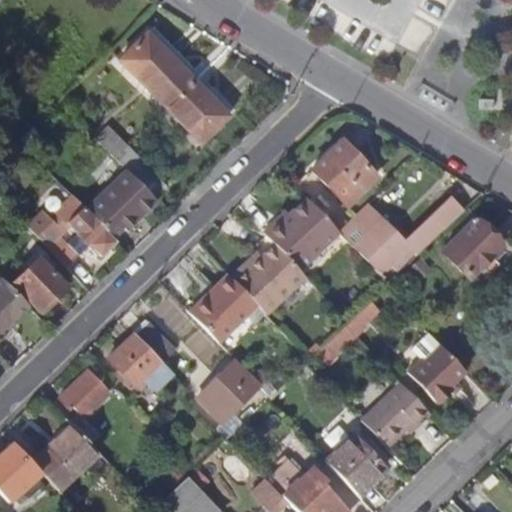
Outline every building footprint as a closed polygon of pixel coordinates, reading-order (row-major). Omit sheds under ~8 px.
[(166,108),(192,82),(160,48),(133,74),(166,108)] [(192,82),(166,108),(199,142),(226,116),(192,82)] [(94,139),(113,159),(125,148),(106,129),(94,139)] [(347,205),(376,177),(341,141),(312,170),(332,190),(347,205)] [(113,159),(124,171),(129,177),(141,164),(125,148),(113,159)] [(85,209),(112,236),(119,230),(123,234),(153,202),(129,177),(124,171),(85,209)] [(63,231),(68,226),(98,257),(115,240),(112,236),(85,209),(72,195),(57,213),(51,218),(63,231)] [(417,256),(464,211),(450,197),(430,217),(429,216),(407,237),(395,225),(391,229),(381,219),(353,246),(380,275),(392,264),(397,268),(413,252),(417,256)] [(339,232),(306,198),(287,216),(289,219),(281,226),(276,221),(265,231),(301,269),(339,232)] [(339,232),(353,246),(381,219),(366,205),(339,232)] [(64,232),(63,231),(51,218),(44,211),(27,227),(47,248),(64,232)] [(491,256),(502,245),(475,219),(443,252),(469,278),(475,273),(483,281),(500,264),(491,256)] [(262,234),(272,245),(298,271),(301,269),(265,231),(262,234)] [(232,279),(256,304),(266,314),(304,277),(298,271),(272,245),(260,257),(256,252),(243,265),(244,267),(232,279)] [(38,259),(12,284),(40,312),(66,287),(38,259)] [(188,312),(218,342),(256,304),(232,279),(227,274),(215,286),(217,287),(210,294),(208,292),(188,312)] [(0,277),(0,338),(4,334),(1,331),(28,306),(0,277)] [(369,303),(350,320),(348,322),(345,325),(352,333),(376,310),(369,303)] [(134,334),(163,362),(175,350),(147,322),(134,334)] [(163,362),(134,334),(109,359),(137,387),(145,380),(155,389),(172,372),(163,362)] [(465,372),(438,344),(408,373),(439,405),(452,393),(455,396),(462,390),(455,383),(465,372)] [(260,385),(234,359),(199,397),(223,421),(260,385)] [(59,399),(70,410),(84,396),(88,401),(94,406),(108,393),(87,371),(59,399)] [(360,421),(388,449),(414,423),(417,427),(431,414),(400,382),(360,421)] [(62,417),(71,425),(89,443),(99,433),(78,411),(88,401),(84,396),(70,410),(62,417)] [(98,452),(89,443),(71,425),(33,463),(41,471),(59,490),(98,452)] [(326,462),(357,495),(384,469),(352,436),(326,462)] [(41,471),(33,463),(13,444),(0,456),(0,492),(11,503),(41,471)] [(183,463),(192,473),(209,456),(199,446),(180,460),(183,463)] [(189,476),(200,488),(228,460),(217,449),(209,456),(192,473),(189,476)] [(267,480),(283,496),(304,477),(287,460),(267,480)] [(283,496),(297,511),(346,511),(321,485),(324,482),(312,469),(304,477),(283,496)] [(221,511),(200,488),(189,476),(167,497),(180,511),(221,511)]
